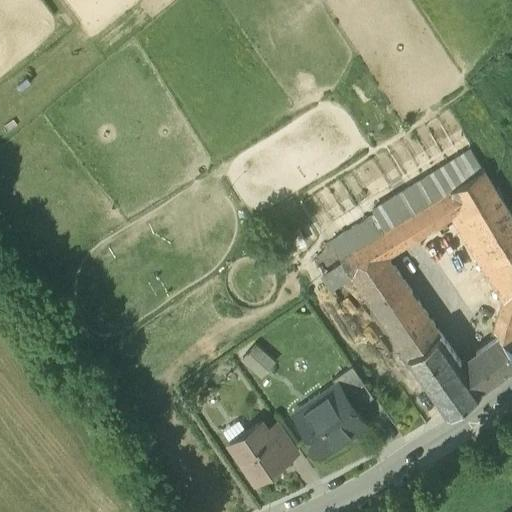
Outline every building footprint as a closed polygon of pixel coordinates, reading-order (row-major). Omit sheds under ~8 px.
[(471,150),(372,211),(374,214),(384,230),(450,189),(483,169),(471,150)] [(511,216),(483,169),(450,189),(462,210),(462,211),(508,285),(511,291),(511,216)] [(384,230),(339,257),(353,277),(386,257),(462,210),(450,189),(384,230)] [(374,214),(329,242),(339,257),(384,230),(374,214)] [(386,257),(353,277),(408,356),(439,335),(386,257)] [(511,291),(508,285),(499,304),(494,332),(501,334),(500,339),(509,351),(511,345),(511,342),(511,291)] [(461,366),(439,335),(408,356),(449,415),(481,394),(461,366)] [(500,339),(461,366),(481,394),(511,372),(511,345),(509,351),(500,339)] [(264,375),(279,359),(259,341),(244,356),(264,375)] [(352,366),(332,379),(339,389),(341,387),(355,407),(372,395),(352,366)] [(322,406),(299,422),(311,438),(310,445),(314,451),(322,453),(329,448),(330,442),(345,431),(352,432),(366,422),(355,407),(341,387),(339,389),(324,399),(322,406)] [(261,422),(230,444),(255,480),(286,458),(285,457),(267,431),(261,422)] [(298,449),(279,422),(267,431),(285,457),(298,449)]
